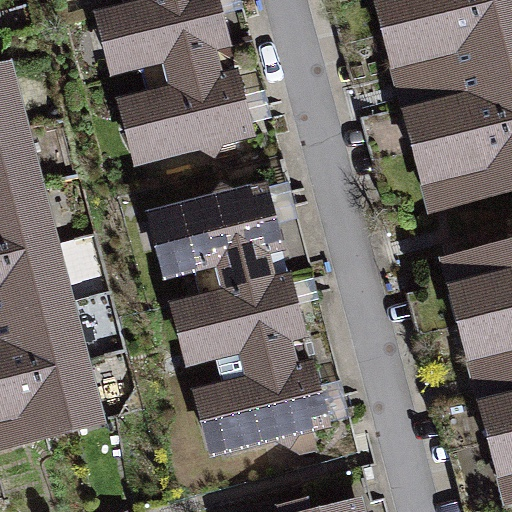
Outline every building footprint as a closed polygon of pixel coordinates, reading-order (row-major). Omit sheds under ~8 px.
[(142,70),(215,51),(228,47),(215,0),(157,0),(126,9),(116,12),(132,73),(142,70)] [(123,0),(126,9),(157,0),(123,0)] [(511,0),(391,0),(400,30),(511,1),(511,0)] [(511,1),(400,30),(415,89),(511,63),(511,1)] [(215,51),(142,70),(149,96),(139,99),(155,160),(201,148),(213,155),(221,143),(251,135),(234,71),(222,75),(215,51)] [(511,63),(415,89),(430,147),(511,126),(511,63)] [(7,70),(0,71),(0,134),(23,128),(7,70)] [(511,126),(430,147),(445,206),(511,188),(511,126)] [(23,128),(0,134),(0,196),(38,187),(23,128)] [(38,187),(0,196),(0,259),(53,246),(38,187)] [(201,298),(274,279),(268,254),(281,250),(265,188),(234,197),(222,190),(215,202),(168,214),(184,276),(194,273),(201,298)] [(53,246),(0,259),(0,322),(69,305),(53,246)] [(511,248),(460,262),(475,321),(511,311),(511,248)] [(216,361),(295,340),(304,338),(288,275),(274,279),(201,298),(191,301),(207,363),(216,361)] [(69,305),(0,322),(0,385),(84,363),(69,305)] [(511,311),(475,321),(490,380),(511,374),(511,311)] [(295,340),(216,361),(223,386),(214,388),(230,450),(278,438),(300,452),(314,448),(310,429),(327,425),(311,363),(301,365),(295,340)] [(84,363),(0,385),(0,447),(99,422),(84,363)] [(511,374),(490,380),(506,439),(511,437),(511,374)] [(279,511),(359,511),(358,505),(330,511),(311,511),(309,503),(279,510),(279,511)]
